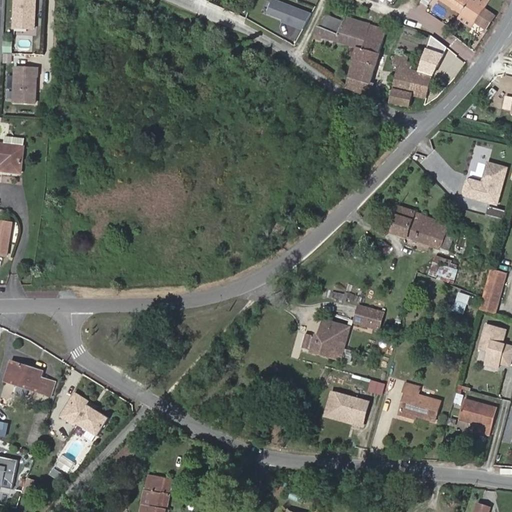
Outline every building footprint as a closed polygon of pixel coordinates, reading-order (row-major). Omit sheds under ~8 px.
[(35,12),(35,0),(15,0),(14,27),(35,28),(35,19),(32,17),(32,13),(35,12)] [(275,0),(271,12),(289,19),(296,0),(275,0)] [(443,0),(462,13),(475,21),(487,3),(489,0),(443,0)] [(475,21),(487,29),(496,16),(490,11),(492,7),(487,3),(475,21)] [(475,21),(462,13),(459,18),(471,26),(475,21)] [(323,19),(329,22),(326,29),(339,34),(344,21),(326,14),(323,19)] [(346,16),(344,21),(339,34),(326,29),(320,27),(319,26),(318,28),(315,38),(322,40),(323,37),(358,47),(366,49),(372,24),(346,16)] [(329,22),(323,19),(320,27),(326,29),(329,22)] [(358,47),(347,87),(369,96),(375,84),(372,83),(387,29),(372,24),(366,49),(358,47)] [(423,54),(427,38),(400,31),(396,47),(423,54)] [(439,57),(442,44),(432,35),(427,49),(439,57)] [(391,102),(410,107),(413,95),(427,98),(433,75),(419,71),(412,69),(414,63),(408,61),(410,56),(397,53),(394,65),(399,66),(391,102)] [(38,77),(39,68),(16,67),(15,102),(36,104),(36,96),(35,94),(35,84),(37,83),(37,77),(38,77)] [(503,109),(509,110),(511,98),(506,97),(503,109)] [(21,173),(24,147),(0,144),(0,163),(4,163),(3,171),(21,173)] [(497,205),(507,166),(482,160),(478,179),(465,176),(460,196),(497,205)] [(445,235),(448,225),(427,216),(400,207),(392,232),(440,248),(445,235)] [(0,254),(7,256),(11,232),(3,230),(5,222),(0,220),(0,254)] [(11,232),(13,223),(5,222),(3,230),(11,232)] [(281,235),(286,228),(279,223),(274,231),(281,235)] [(449,251),(454,238),(445,235),(440,248),(449,251)] [(366,261),(374,247),(385,254),(390,246),(379,239),(375,246),(367,240),(357,256),(366,261)] [(438,260),(434,279),(454,284),(458,265),(438,260)] [(408,296),(416,275),(407,272),(406,276),(400,273),(389,269),(381,291),(407,301),(408,296)] [(496,312),(507,274),(492,270),(481,308),(496,312)] [(331,290),(330,296),(342,300),(344,294),(331,290)] [(467,304),(470,296),(460,293),(457,300),(467,304)] [(378,328),(382,313),(359,307),(355,321),(378,328)] [(328,355),(331,345),(334,346),(333,349),(344,352),(350,327),(326,320),(321,337),(306,333),(302,347),(328,355)] [(510,368),(511,358),(511,344),(503,342),(507,328),(483,322),(476,349),(485,351),(481,368),(497,372),(499,366),(510,368)] [(302,347),(306,333),(298,331),(294,345),(302,347)] [(41,378),(42,376),(35,374),(37,369),(12,361),(6,381),(46,394),(50,381),(41,378)] [(382,395),(384,382),(369,380),(367,392),(382,395)] [(52,396),(56,383),(50,381),(46,394),(52,396)] [(435,421),(441,402),(418,395),(420,388),(406,383),(404,392),(406,392),(401,411),(435,421)] [(362,427),(369,400),(329,389),(322,417),(362,427)] [(99,436),(110,418),(97,410),(90,405),(92,402),(76,392),(61,416),(76,426),(78,423),(99,436)] [(493,426),(498,408),(465,399),(460,419),(484,426),(485,423),(493,426)] [(0,435),(6,437),(8,423),(0,421),(0,435)] [(137,452),(130,445),(115,459),(122,466),(137,452)] [(14,489),(20,461),(0,456),(0,483),(4,485),(3,487),(14,489)] [(63,484),(68,477),(53,467),(48,474),(63,484)] [(166,511),(174,480),(149,475),(140,511),(166,511)] [(26,477),(21,491),(31,495),(36,480),(26,477)]
